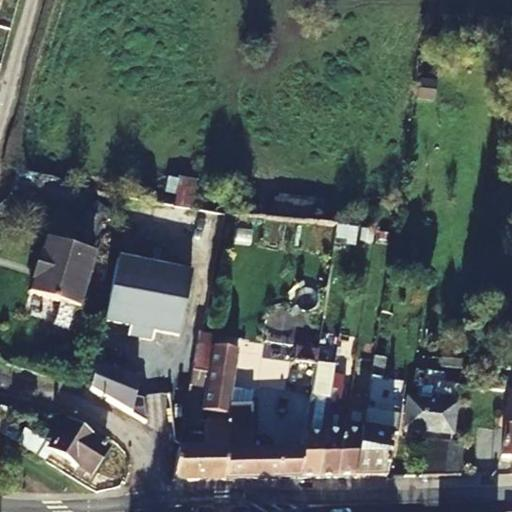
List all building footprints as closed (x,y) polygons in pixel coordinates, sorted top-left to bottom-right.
[(189,205),(194,180),(176,176),(171,203),(189,205)] [(250,216),(252,192),(225,189),(222,213),(250,216)] [(320,199),(252,192),(250,216),(317,222),(320,199)] [(44,242),(27,297),(75,311),(91,255),(44,242)] [(190,273),(116,259),(111,282),(104,321),(129,325),(127,335),(152,340),(154,330),(178,335),(190,273)] [(85,317),(104,321),(111,282),(93,278),(85,317)] [(200,320),(198,333),(223,337),(226,324),(200,320)] [(206,374),(233,378),(237,340),(223,337),(198,333),(196,333),(190,371),(206,374)] [(312,391),(317,353),(289,349),(282,399),(310,403),(312,391)] [(372,357),(366,401),(354,478),(387,478),(393,434),(383,431),(390,385),(399,386),(399,380),(381,377),(383,358),(372,357)] [(490,363),(489,377),(487,388),(496,389),(503,390),(504,382),(495,380),(497,364),(490,363)] [(143,402),(134,398),(138,379),(94,370),(89,392),(97,394),(109,403),(146,425),(143,402)] [(189,380),(191,381),(205,383),(206,374),(190,371),(189,380)] [(299,480),(303,452),(252,453),(250,405),(229,404),(233,378),(206,374),(205,383),(201,412),(205,412),(226,415),(224,481),(299,480)] [(480,388),(487,388),(489,377),(481,376),(480,388)] [(181,434),(192,436),(197,400),(193,399),(194,389),(190,389),(191,381),(189,380),(184,414),(181,434)] [(478,399),(480,388),(458,386),(456,396),(478,399)] [(503,390),(496,389),(495,404),(501,405),(503,390)] [(340,390),(338,401),(347,402),(348,397),(349,392),(340,390)] [(299,480),(317,479),(324,431),(330,394),(312,391),(310,403),(303,452),(299,480)] [(450,436),(455,399),(408,392),(402,428),(450,436)] [(354,478),(366,401),(348,397),(347,402),(344,424),(342,433),(335,479),(354,478)] [(347,402),(338,401),(335,423),(344,424),(347,402)] [(0,426),(5,419),(10,410),(0,409),(0,408),(0,426)] [(203,451),(190,451),(178,451),(173,482),(224,481),(226,415),(205,412),(203,451)] [(181,434),(184,414),(174,413),(169,439),(179,445),(181,434)] [(42,442),(5,419),(0,426),(0,435),(44,462),(51,450),(89,474),(104,449),(55,421),(42,442)] [(344,424),(335,423),(333,432),(342,433),(344,424)] [(511,427),(505,427),(501,457),(511,458),(511,427)] [(342,433),(333,432),(324,431),(317,479),(335,479),(342,433)] [(190,451),(192,436),(181,434),(179,445),(178,451),(190,451)] [(444,477),(449,444),(426,440),(420,477),(444,477)] [(464,447),(449,444),(444,477),(461,477),(464,447)]
